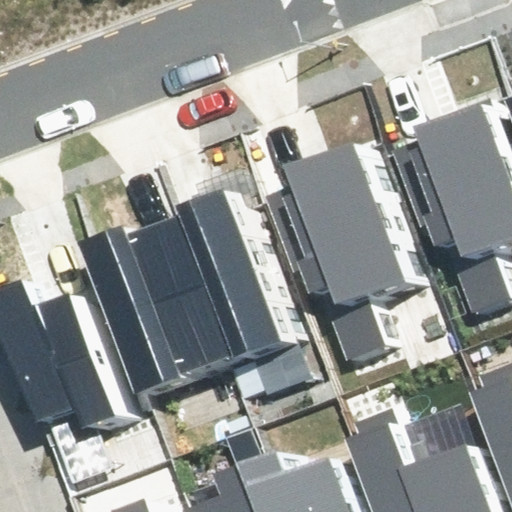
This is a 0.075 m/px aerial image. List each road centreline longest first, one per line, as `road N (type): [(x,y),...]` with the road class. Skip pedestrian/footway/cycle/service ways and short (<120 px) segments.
road 1 (residential): [(0,102),(261,0)]
road 2 (residential): [(0,363),(51,511)]
